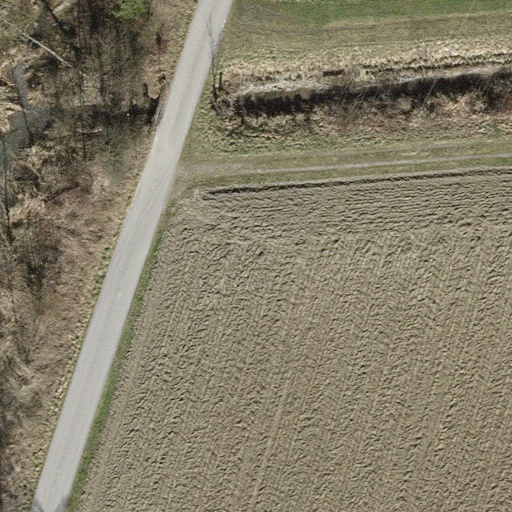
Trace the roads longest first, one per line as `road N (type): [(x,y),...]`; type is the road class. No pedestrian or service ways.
road 1 (track): [(162,175),(511,149)]
road 2 (track): [(201,50),(246,38),(351,44),(511,30)]
